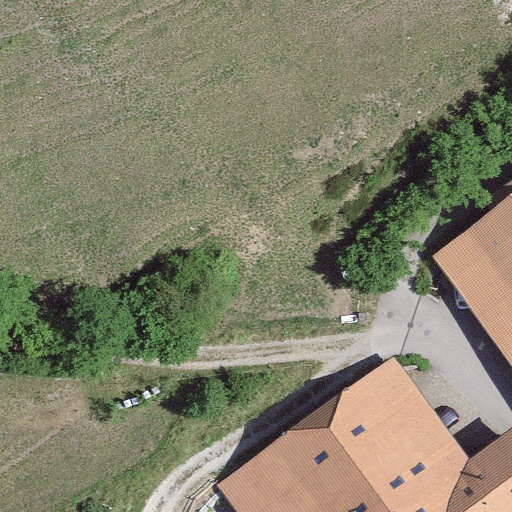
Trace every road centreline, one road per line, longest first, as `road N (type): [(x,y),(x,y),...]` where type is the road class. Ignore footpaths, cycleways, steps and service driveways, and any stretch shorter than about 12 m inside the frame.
road 1 (track): [(417,313),(353,336),(177,354),(0,343)]
road 2 (unclassified): [(511,159),(453,196),(415,250),(417,313),(511,418)]
